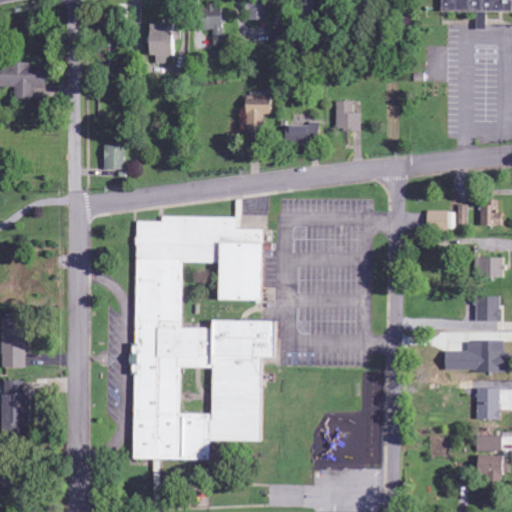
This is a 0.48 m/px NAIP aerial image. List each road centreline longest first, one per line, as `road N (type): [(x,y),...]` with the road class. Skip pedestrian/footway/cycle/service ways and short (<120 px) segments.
road 1 (residential): [(77,511),(72,0)]
road 2 (residential): [(79,206),(511,157)]
road 3 (residential): [(398,169),(393,511)]
